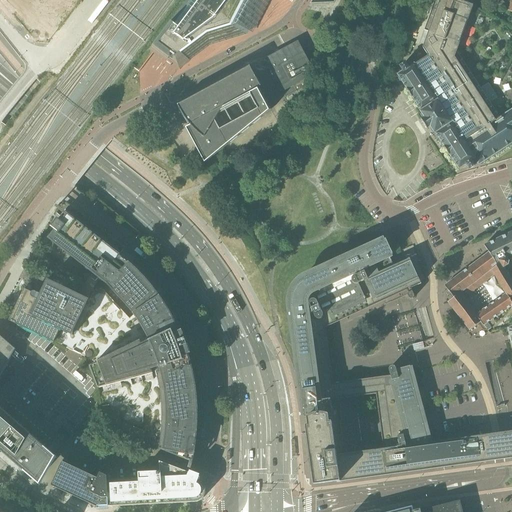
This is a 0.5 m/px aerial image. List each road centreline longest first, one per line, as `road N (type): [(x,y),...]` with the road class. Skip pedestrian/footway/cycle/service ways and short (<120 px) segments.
road 1 (secondary): [(276,511),(271,393),(226,280),(167,211),(14,85)]
road 2 (residential): [(408,213),(381,204),(365,175),(373,92),(367,72),(293,31),(158,103)]
road 3 (secondary): [(3,98),(176,244),(214,297),(243,367)]
road 4 (residential): [(498,474),(484,389),(445,339),(429,263),(408,213)]
road 5 (residential): [(216,401),(190,303),(128,237),(61,186)]
road 6 (secondary): [(243,367),(254,423),(255,511)]
road 7 (unclassified): [(61,186),(106,132),(158,103)]
road 8 (residential): [(484,476),(359,497)]
